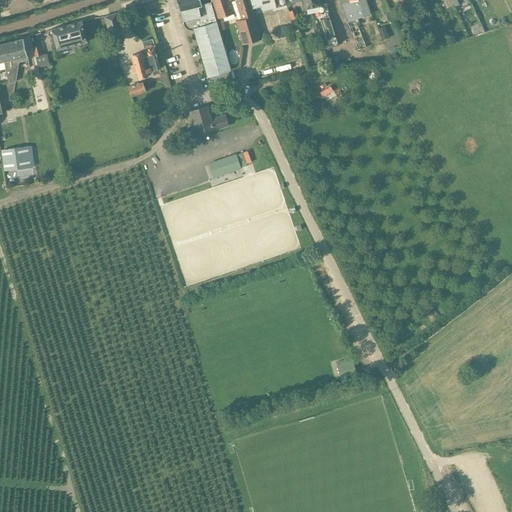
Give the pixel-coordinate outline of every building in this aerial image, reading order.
[(176,0),(180,10),(181,10),(181,13),(184,23),(184,24),(185,25),(185,26),(186,27),(187,28),(188,28),(189,29),(190,29),(191,29),(192,29),(194,29),(208,76),(231,69),(219,31),(220,30),(219,31),(217,23),(211,2),(202,4),(200,0),(176,0)] [(210,0),(211,2),(217,23),(222,21),(221,17),(233,14),(229,1),(228,0),(210,0)] [(228,0),(229,1),(230,0),(234,0),(241,19),(236,21),(243,44),(261,39),(253,8),(250,0),(228,0)] [(302,0),(303,1),(305,11),(313,12),(324,49),(339,44),(330,15),(322,18),(320,5),(319,0),(302,0)] [(302,29),(296,9),(288,11),(295,31),(302,29)] [(117,13),(104,16),(109,35),(122,31),(117,13)] [(88,42),(82,21),(52,29),(57,50),(88,42)] [(382,49),(379,38),(358,43),(361,54),(382,49)] [(24,39),(4,43),(7,53),(8,53),(9,60),(11,68),(5,69),(8,82),(14,81),(16,81),(19,62),(28,60),(27,55),(28,55),(24,39)] [(160,67),(154,46),(155,46),(153,39),(143,42),(145,51),(133,55),(135,63),(131,65),(133,71),(137,70),(139,77),(148,75),(147,71),(160,67)] [(4,43),(0,44),(0,61),(4,61),(5,69),(11,68),(9,60),(8,53),(7,53),(4,43)] [(50,64),(47,53),(42,54),(40,45),(33,47),(35,56),(38,67),(50,64)] [(131,97),(146,91),(142,80),(127,86),(131,97)] [(211,119),(207,106),(190,111),(191,114),(185,116),(191,137),(228,126),(225,115),(211,119)] [(26,147),(3,150),(6,170),(28,167),(26,147)] [(237,154),(241,166),(252,162),(248,150),(237,154)] [(236,153),(208,163),(214,178),(241,168),(236,154),(236,153)] [(352,357),(336,362),(342,383),(348,381),(347,376),(356,373),(352,357)]
